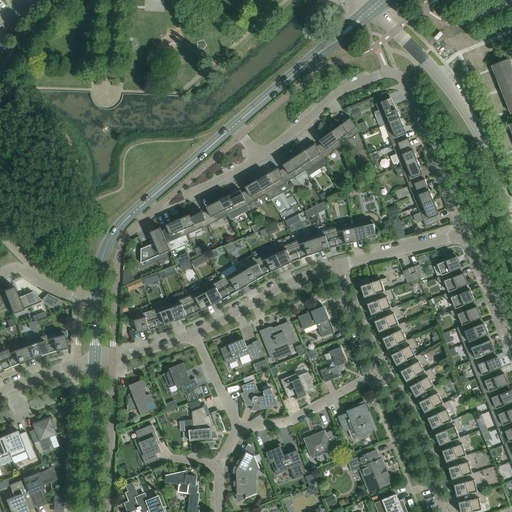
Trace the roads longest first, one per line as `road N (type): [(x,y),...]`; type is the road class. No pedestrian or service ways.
road 1 (residential): [(465,231),(402,78),(393,73),(339,91),(257,157)]
road 2 (residential): [(511,210),(452,93),(370,9)]
road 3 (secondary): [(96,301),(111,235),(233,126)]
road 4 (secondary): [(233,126),(370,9)]
road 5 (residential): [(195,333),(338,265)]
road 6 (residential): [(239,428),(285,421),(379,375)]
road 7 (residential): [(441,511),(416,435),(379,375)]
road 8 (secondary): [(88,511),(94,361)]
road 9 (residential): [(338,265),(465,231)]
road 10 (residential): [(511,346),(465,231)]
